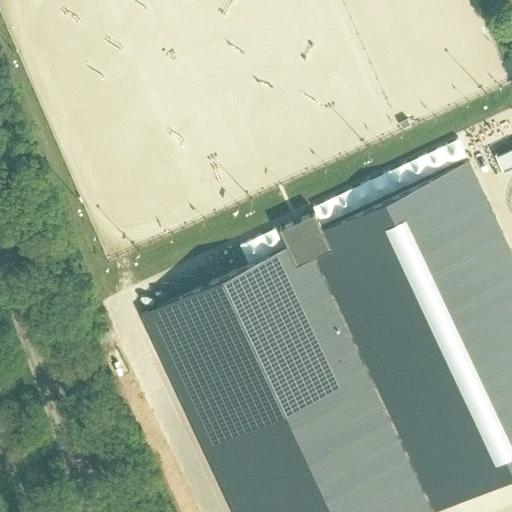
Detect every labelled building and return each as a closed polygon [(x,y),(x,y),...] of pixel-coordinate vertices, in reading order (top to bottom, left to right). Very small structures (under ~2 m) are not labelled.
[(507,137),(511,134),(511,122),(502,127),(507,137)] [(476,148),(492,134),(485,126),(468,140),(476,148)] [(511,146),(496,154),(503,170),(511,165),(511,146)] [(142,311),(236,511),(425,511),(511,471),(511,251),(468,158),(323,227),(315,210),(280,226),(287,243),(142,311)] [(108,327),(98,331),(103,342),(113,337),(108,327)]
